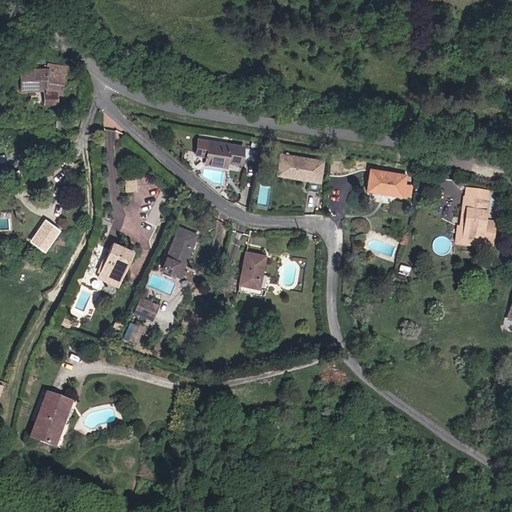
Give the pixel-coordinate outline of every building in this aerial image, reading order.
[(47,69),(21,70),(21,90),(45,89),(45,103),(56,103),(56,93),(60,94),(65,67),(48,64),(47,69)] [(70,119),(56,119),(56,127),(70,127),(70,119)] [(243,147),(198,140),(196,154),(206,156),(205,163),(226,166),(227,161),(241,164),(243,148),(243,147)] [(259,151),(243,148),(241,164),(256,166),(259,151)] [(278,174),(319,182),(323,162),(281,155),(278,174)] [(370,169),(367,190),(403,196),(405,183),(406,175),(370,169)] [(134,173),(125,173),(126,188),(135,187),(134,173)] [(403,196),(409,198),(412,185),(405,183),(403,196)] [(488,200),(464,197),(461,218),(465,219),(462,237),(472,238),(471,248),(481,250),(482,246),(491,248),(495,225),(485,224),(488,200)] [(465,219),(461,218),(457,218),(453,245),(471,248),(472,238),(462,237),(465,219)] [(44,219),(31,238),(45,249),(59,230),(44,219)] [(196,235),(179,228),(162,269),(179,276),(196,235)] [(399,245),(405,247),(409,236),(403,234),(399,245)] [(31,238),(29,240),(43,252),(45,249),(31,238)] [(108,278),(107,281),(118,285),(133,252),(112,243),(98,274),(108,278)] [(265,256),(246,252),(239,284),(258,288),(265,256)] [(266,288),(269,275),(263,273),(259,286),(266,288)] [(73,282),(79,285),(82,277),(76,274),(73,282)] [(140,298),(133,312),(152,320),(158,306),(140,298)] [(63,318),(60,324),(68,327),(71,322),(63,318)] [(123,323),(117,320),(113,327),(119,330),(123,323)] [(140,340),(146,325),(135,321),(130,336),(140,340)] [(68,403),(47,395),(31,438),(52,446),(68,403)] [(72,404),(68,403),(52,446),(60,449),(70,422),(66,419),(72,404)] [(87,497),(79,495),(77,501),(86,503),(87,497)]
